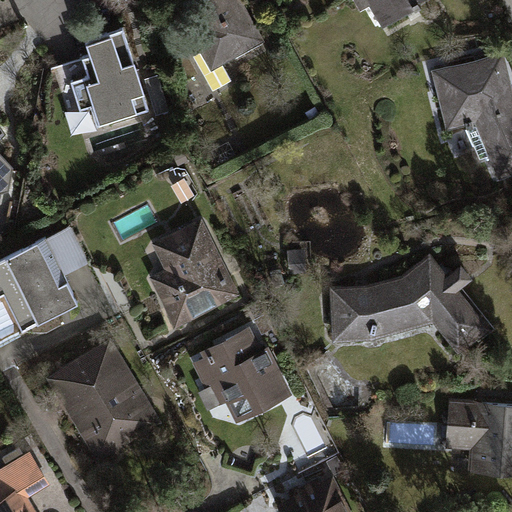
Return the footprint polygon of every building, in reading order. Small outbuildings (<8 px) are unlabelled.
[(272,42),(249,0),(182,0),(201,33),(193,37),(212,74),(272,42)] [(358,0),(363,8),(372,3),(385,24),(426,0),(358,0)] [(124,29),(86,40),(91,55),(82,58),(88,76),(72,81),(81,111),(93,107),(99,125),(149,110),(124,29)] [(511,87),(504,52),(431,70),(446,131),(477,123),(499,181),(511,176),(511,87)] [(159,74),(146,78),(157,115),(170,111),(159,74)] [(0,198),(2,198),(3,194),(10,192),(15,168),(0,152),(0,141),(8,134),(0,123),(0,198)] [(203,219),(153,244),(166,269),(151,277),(176,328),(241,295),(203,219)] [(71,227),(0,260),(0,298),(5,296),(23,333),(80,305),(66,275),(89,264),(71,227)] [(306,249),(289,250),(290,274),(308,273),(306,249)] [(366,285),(330,287),(332,343),(372,341),(434,324),(462,356),(495,328),(461,289),(473,279),(460,264),(448,274),(430,252),(402,275),(366,285)] [(271,313),(256,319),(263,334),(277,327),(271,313)] [(205,358),(193,363),(216,408),(227,403),(237,423),(294,395),(270,347),(263,351),(251,327),(202,352),(205,358)] [(112,339),(48,378),(100,462),(163,423),(112,339)] [(511,398),(450,395),(447,445),(472,447),(471,466),(511,468),(511,398)] [(52,485),(30,449),(0,466),(0,511),(38,511),(30,498),(52,485)] [(354,511),(334,470),(276,498),(283,511),(354,511)]
